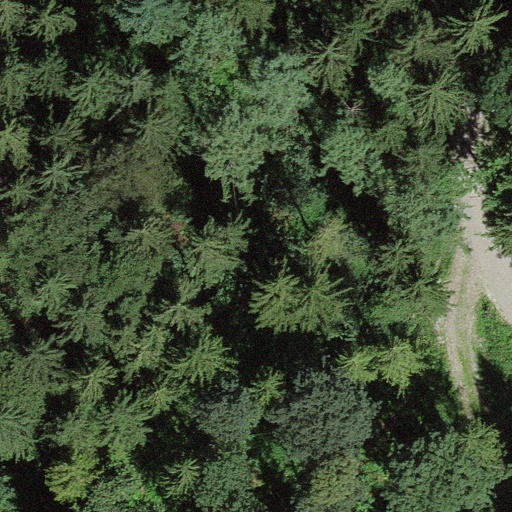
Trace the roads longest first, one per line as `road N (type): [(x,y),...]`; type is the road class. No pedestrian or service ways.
road 1 (track): [(511,277),(488,241),(446,0)]
road 2 (track): [(488,241),(452,321),(509,511)]
